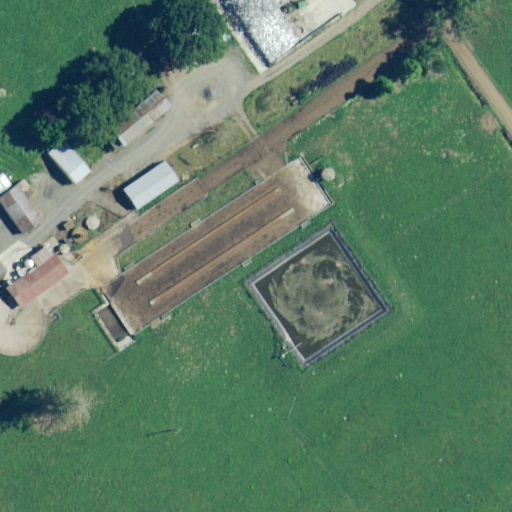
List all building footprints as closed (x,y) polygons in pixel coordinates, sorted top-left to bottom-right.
[(168,106),(154,90),(106,131),(120,148),(168,106)] [(60,137),(44,150),(73,184),(89,171),(60,137)] [(255,159),(249,151),(235,162),(241,170),(255,159)] [(176,154),(167,160),(179,179),(188,173),(176,154)] [(177,181),(163,162),(122,190),(135,209),(177,181)] [(236,172),(229,164),(218,172),(225,180),(236,172)] [(0,191),(10,184),(1,173),(0,174),(0,191)] [(0,204),(22,234),(41,220),(22,194),(30,188),(23,179),(0,196),(0,204)] [(67,275),(53,255),(6,289),(20,309),(67,275)] [(128,337),(109,306),(98,313),(117,343),(128,337)]
